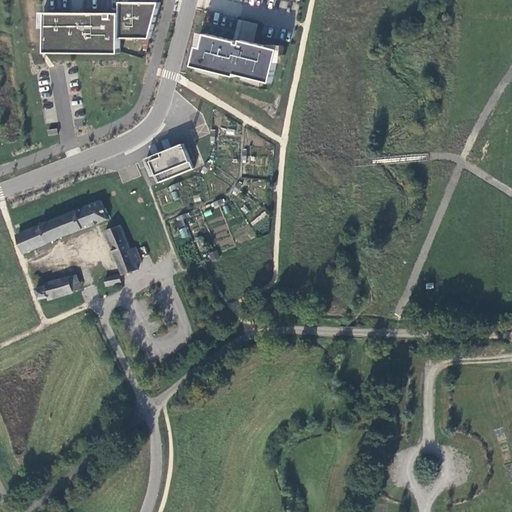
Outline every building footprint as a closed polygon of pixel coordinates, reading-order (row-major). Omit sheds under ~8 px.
[(121,14),(47,13),(47,53),(121,54),(122,38),(152,39),(161,3),(121,3),(121,14)] [(204,49),(199,47),(194,67),(237,77),(238,75),(273,84),(281,50),(254,44),(259,25),(244,21),(238,42),(207,35),(204,49)] [(184,145),(146,160),(153,178),(156,176),(159,183),(194,169),(184,145)] [(102,200),(18,235),(25,252),(65,235),(112,217),(110,213),(108,214),(102,200)] [(178,228),(185,226),(181,216),(174,218),(178,228)] [(131,249),(121,224),(106,230),(106,231),(110,240),(124,276),(139,270),(137,264),(131,249)] [(187,227),(179,229),(181,239),(189,237),(187,227)] [(131,249),(137,264),(143,261),(137,247),(131,249)] [(77,273),(69,276),(75,291),(82,289),(77,273)] [(106,277),(108,285),(123,281),(121,274),(106,277)] [(49,297),(50,299),(75,292),(75,291),(69,276),(47,283),(47,285),(37,288),(40,298),(49,297)]
